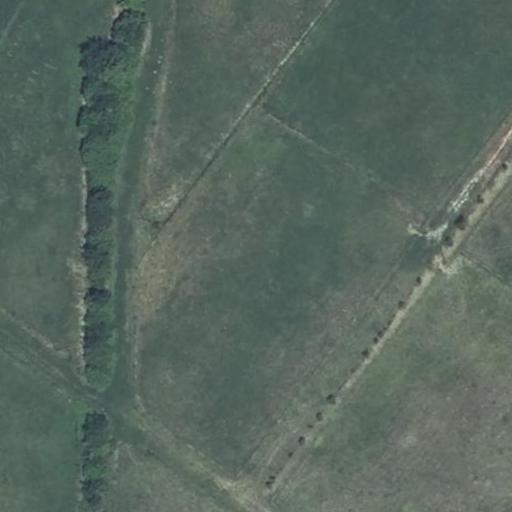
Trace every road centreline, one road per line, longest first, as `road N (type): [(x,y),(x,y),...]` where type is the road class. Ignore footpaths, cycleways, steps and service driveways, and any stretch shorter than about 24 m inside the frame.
road 1 (track): [(157,0),(117,134),(104,511)]
road 2 (track): [(259,499),(511,162)]
road 3 (track): [(274,511),(0,314)]
